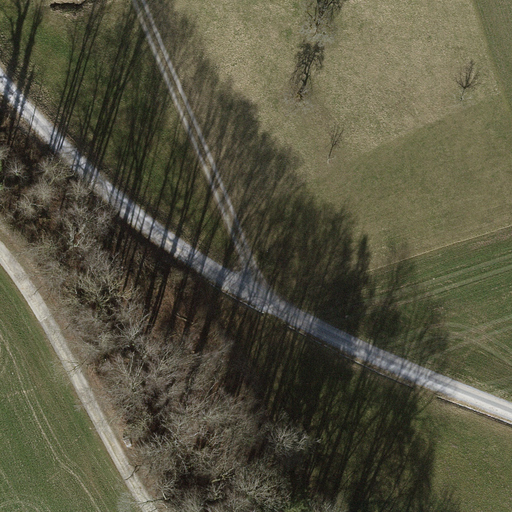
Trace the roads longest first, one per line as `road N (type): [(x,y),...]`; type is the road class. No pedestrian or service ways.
road 1 (track): [(511,417),(368,361),(166,241),(69,159),(0,75)]
road 2 (track): [(257,301),(242,243),(136,0)]
road 3 (track): [(0,247),(159,511)]
